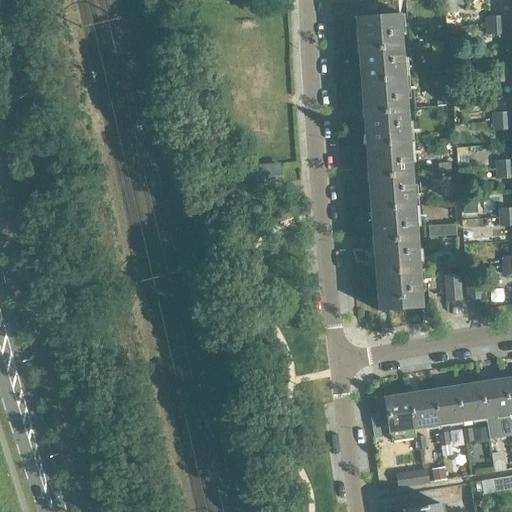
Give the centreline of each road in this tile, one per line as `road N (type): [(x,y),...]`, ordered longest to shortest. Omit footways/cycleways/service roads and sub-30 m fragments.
road 1 (residential): [(339,360),(309,0)]
road 2 (primary): [(53,511),(0,340)]
road 3 (unclassified): [(511,336),(339,360)]
road 4 (residential): [(359,511),(339,360)]
